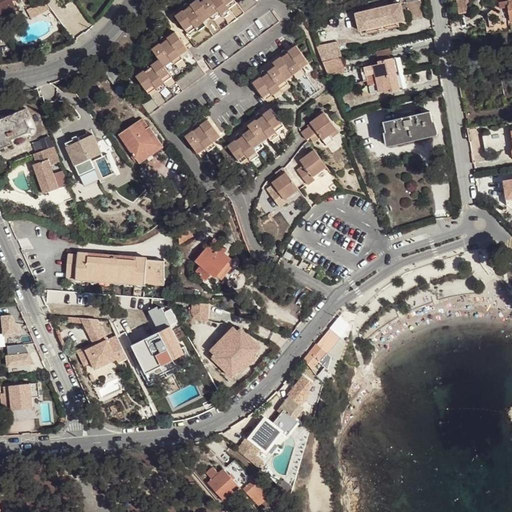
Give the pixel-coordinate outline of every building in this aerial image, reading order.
[(4,25),(19,17),(9,0),(0,0),(0,22),(2,22),(4,25)] [(46,0),(28,7),(32,16),(50,9),(46,0)] [(188,38),(196,49),(259,3),(252,0),(239,0),(237,2),(235,0),(212,0),(211,0),(203,0),(201,2),(199,0),(197,0),(191,5),(193,8),(186,14),(184,11),(184,10),(176,16),(191,36),(188,38)] [(468,0),(456,0),(459,13),(471,11),(468,0)] [(511,0),(508,0),(504,1),(490,11),(492,23),(511,20),(511,0)] [(376,9),(356,14),(360,31),(366,29),(398,22),(405,20),(401,3),(381,8),(382,12),(377,13),(376,9)] [(191,5),(184,11),(186,14),(193,8),(191,5)] [(271,9),(204,59),(213,71),(280,21),(271,9)] [(398,22),(366,29),(367,34),(399,27),(398,22)] [(136,77),(146,90),(154,84),(157,88),(165,82),(162,78),(170,73),(165,66),(181,55),(178,51),(186,46),(175,32),(167,38),(168,39),(170,42),(163,47),(161,44),(160,43),(152,49),(160,59),(151,65),(153,67),(155,70),(148,75),(146,72),(145,70),(136,77)] [(170,42),(168,39),(161,44),(163,47),(170,42)] [(338,40),(316,45),(321,59),(341,55),(338,40)] [(253,83),(265,100),(273,94),(276,97),(283,92),(281,88),(289,82),(286,79),(294,74),(296,77),(304,71),(299,65),(307,59),(297,45),(288,51),(289,52),(291,55),(284,60),(282,57),(281,57),(273,63),(276,66),(268,72),(269,73),(271,76),(264,81),(262,78),(261,77),(253,83)] [(284,60),(291,55),(289,52),(282,57),(284,60)] [(344,70),(341,55),(322,59),(327,74),(344,70)] [(385,61),(380,63),(365,66),(371,93),(386,90),(391,89),(391,91),(396,90),(393,74),(389,58),(385,59),(385,61)] [(150,115),(206,74),(197,62),(141,103),(150,115)] [(104,72),(114,85),(122,78),(113,66),(104,72)] [(153,67),(146,72),(148,75),(155,70),(153,67)] [(29,116),(25,107),(0,118),(0,148),(11,143),(9,139),(30,130),(24,119),(29,116)] [(283,125),(271,108),(263,114),(264,115),(266,118),(259,123),(257,120),(256,119),(248,125),(251,129),(243,135),(246,138),(239,143),(236,140),(228,146),(241,163),(248,157),(250,160),(259,154),(256,151),(263,146),(261,142),(268,137),(271,140),(279,134),(276,130),(283,125)] [(321,108),(313,114),(317,118),(324,112),(321,108)] [(430,111),(384,121),(386,132),(388,131),(390,141),(433,131),(431,122),(432,121),(430,111)] [(301,133),(307,140),(311,137),(317,132),(319,134),(323,140),(337,130),(324,112),(317,118),(310,123),(312,125),(301,133)] [(264,115),(257,120),(259,123),(266,118),(264,115)] [(35,128),(29,116),(24,119),(30,130),(9,139),(11,143),(28,136),(30,136),(33,135),(34,132),(35,131),(35,128)] [(143,118),(120,133),(137,159),(158,145),(147,130),(150,128),(143,118)] [(186,136),(198,153),(206,148),(208,151),(216,145),(213,142),(221,136),(208,119),(201,124),(201,125),(204,128),(196,134),(194,131),(193,130),(186,136)] [(432,121),(431,122),(433,131),(390,141),(388,131),(386,132),(384,132),(385,144),(387,146),(389,146),(436,135),(438,134),(438,133),(435,121),(432,121)] [(201,125),(194,131),(196,134),(204,128),(201,125)] [(150,128),(147,130),(158,145),(137,159),(141,164),(165,148),(151,127),(150,128)] [(337,130),(323,140),(327,144),(333,140),(332,138),(339,132),(337,130)] [(482,136),(485,153),(502,151),(499,133),(482,136)] [(40,149),(55,144),(52,135),(37,140),(40,149)] [(65,143),(73,162),(89,156),(91,161),(102,157),(92,135),(78,141),(77,138),(65,143)] [(243,135),(236,140),(239,143),(246,138),(243,135)] [(311,145),(303,151),(307,155),(314,149),(311,145)] [(60,162),(54,147),(34,154),(37,163),(34,164),(44,193),(59,188),(51,165),(60,162)] [(297,170),(308,185),(317,179),(314,176),(320,172),(327,166),(314,149),(307,155),(300,160),(304,165),(297,170)] [(89,156),(73,162),(79,174),(94,167),(91,161),(89,156)] [(327,166),(320,172),(322,175),(324,177),(331,171),(327,166)] [(283,167),(275,173),(279,177),(286,172),(283,167)] [(299,189),(286,172),(279,177),(272,182),(276,187),(270,192),(281,207),(287,203),(285,200),(292,195),(299,189)] [(511,179),(503,181),(506,200),(511,198),(511,204),(511,179)] [(299,189),(292,195),(294,198),(295,199),(302,194),(299,189)] [(197,224),(192,216),(178,225),(179,243),(194,233),(191,229),(197,224)] [(218,235),(201,256),(207,261),(202,267),(212,275),(217,269),(220,272),(221,271),(235,254),(236,253),(228,246),(230,244),(218,235)] [(499,251),(490,252),(490,255),(492,268),(501,267),(499,251)] [(68,254),(66,277),(145,284),(145,282),(146,279),(163,281),(165,261),(147,259),(148,258),(136,257),(136,260),(89,256),(89,253),(78,252),(78,255),(68,254)] [(284,257),(290,260),(293,255),(287,252),(284,257)] [(239,257),(235,254),(221,271),(225,274),(239,257)] [(327,281),(332,275),(326,271),(321,277),(327,281)] [(209,319),(209,302),(192,302),(192,319),(209,319)] [(0,345),(6,345),(6,336),(18,335),(17,313),(0,314),(0,345)] [(107,340),(96,318),(80,317),(89,335),(93,333),(95,338),(93,342),(77,350),(83,363),(90,359),(91,362),(95,369),(116,359),(118,362),(127,358),(116,335),(107,340)] [(188,352),(173,324),(135,343),(138,348),(133,350),(146,374),(188,352)] [(235,334),(231,330),(214,347),(218,352),(215,355),(213,357),(232,376),(239,369),(253,355),(260,347),(241,329),(238,331),(235,334)] [(329,329),(316,345),(326,353),(339,338),(329,329)] [(6,345),(8,367),(31,365),(30,343),(6,345)] [(315,344),(302,360),(310,369),(317,362),(320,364),(328,355),(326,353),(316,345),(315,344)] [(130,352),(143,376),(146,374),(133,350),(130,352)] [(188,352),(146,374),(149,381),(157,377),(159,381),(185,368),(182,363),(191,359),(188,352)] [(257,358),(256,357),(253,355),(239,369),(242,372),(243,372),(257,358)] [(6,373),(7,386),(21,385),(19,371),(6,373)] [(7,386),(2,387),(3,399),(4,398),(6,411),(31,408),(30,400),(36,399),(34,383),(21,385),(7,386)] [(264,419),(249,438),(260,447),(262,449),(278,430),(281,432),(282,433),(293,419),(282,410),(271,424),(264,419)] [(297,422),(293,419),(282,433),(286,436),(297,422)] [(278,430),(262,449),(265,452),(281,432),(278,430)] [(246,436),(235,450),(248,461),(260,447),(249,438),(246,436)] [(232,460),(217,474),(211,467),(204,473),(211,480),(207,484),(221,500),(235,487),(239,491),(241,489),(255,504),(266,494),(249,475),(247,477),(232,460)] [(61,468),(50,470),(51,480),(63,478),(61,468)] [(266,494),(255,504),(257,506),(268,496),(266,494)]
